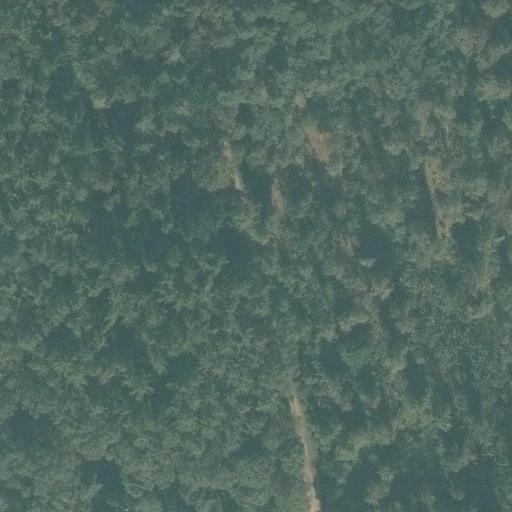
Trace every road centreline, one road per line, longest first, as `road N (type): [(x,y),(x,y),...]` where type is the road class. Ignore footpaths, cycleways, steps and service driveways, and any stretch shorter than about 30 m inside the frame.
road 1 (track): [(200,0),(320,511)]
road 2 (track): [(0,360),(152,446),(291,501),(319,503)]
